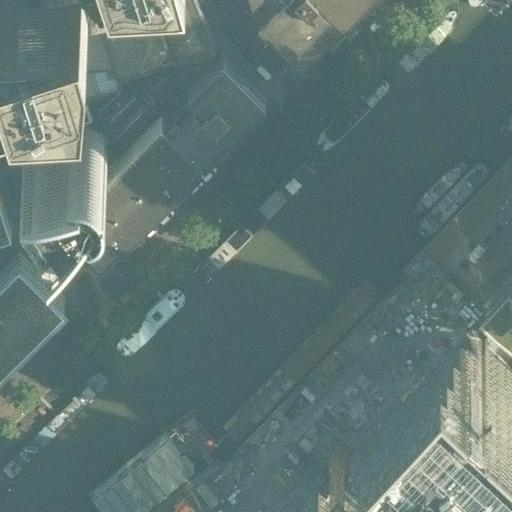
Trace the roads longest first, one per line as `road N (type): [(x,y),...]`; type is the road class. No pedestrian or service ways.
road 1 (residential): [(244,511),(302,466),(511,236)]
road 2 (residential): [(104,295),(309,97)]
road 3 (residential): [(0,398),(104,295)]
road 4 (residential): [(309,97),(406,0)]
road 5 (residential): [(229,0),(241,33),(309,97)]
road 6 (residential): [(41,233),(0,119)]
